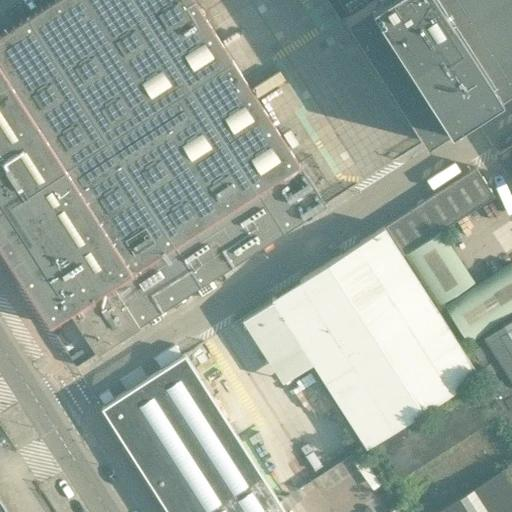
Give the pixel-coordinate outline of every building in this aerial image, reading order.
[(51,0),(0,33),(0,249),(48,324),(68,311),(95,353),(325,205),(193,0),(51,0)] [(511,85),(511,0),(334,0),(425,141),(511,85)] [(277,116),(298,109),(291,88),(270,95),(277,116)] [(511,142),(509,144),(510,145),(497,153),(511,176),(511,142)] [(440,230),(494,195),(474,166),(384,225),(403,255),(440,230)] [(402,255),(383,225),(270,297),(271,299),(241,318),(268,359),(298,340),(311,361),(365,445),(477,373),(463,349),(436,308),(402,255)] [(475,284),(440,230),(403,255),(402,255),(436,308),(475,284)] [(511,317),(511,262),(511,261),(475,284),(436,308),(463,349),(511,317)] [(511,317),(463,349),(511,425),(511,317)] [(285,511),(183,353),(102,406),(169,511),(285,511)] [(378,443),(400,478),(495,416),(473,382),(378,443)] [(511,511),(511,460),(432,511),(511,511)] [(8,511),(0,499),(0,511),(8,511)]
